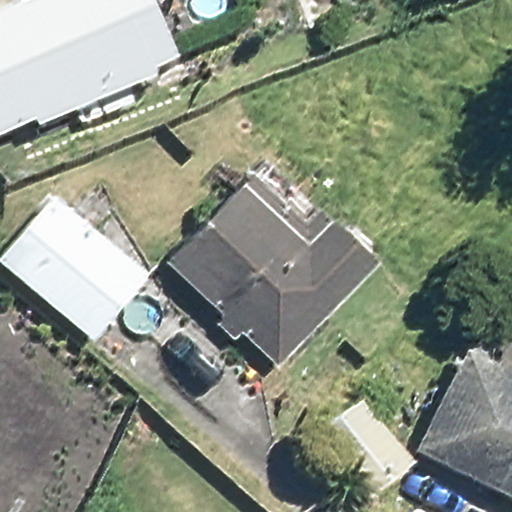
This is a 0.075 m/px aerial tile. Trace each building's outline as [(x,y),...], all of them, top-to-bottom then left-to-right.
[(130,0),(15,0),(0,7),(0,133),(158,63),(130,0)] [(258,161),(160,265),(272,370),(370,266),(258,161)] [(43,198),(0,250),(0,268),(85,337),(137,273),(43,198)] [(511,380),(449,355),(408,454),(511,496),(511,380)] [(350,398),(304,437),(362,506),(408,467),(350,398)]
